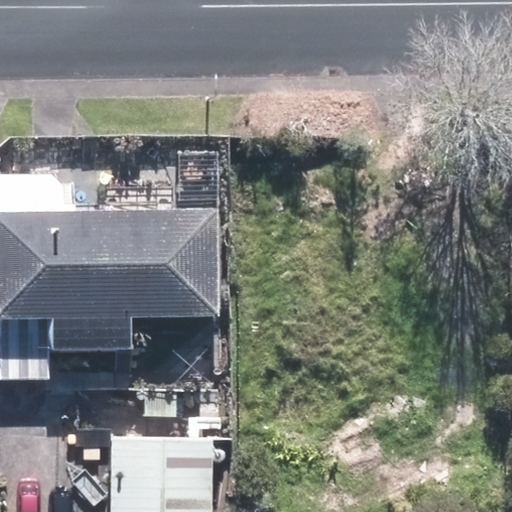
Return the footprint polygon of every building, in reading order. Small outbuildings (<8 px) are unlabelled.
[(221,202),(2,200),(1,292),(220,294),(221,202)] [(444,270),(316,234),(264,416),(281,421),(278,433),(388,465),(444,270)] [(65,320),(10,321),(12,374),(66,372),(65,320)] [(211,511),(215,429),(129,426),(125,511),(211,511)] [(10,511),(11,470),(0,469),(0,511),(10,511)]
